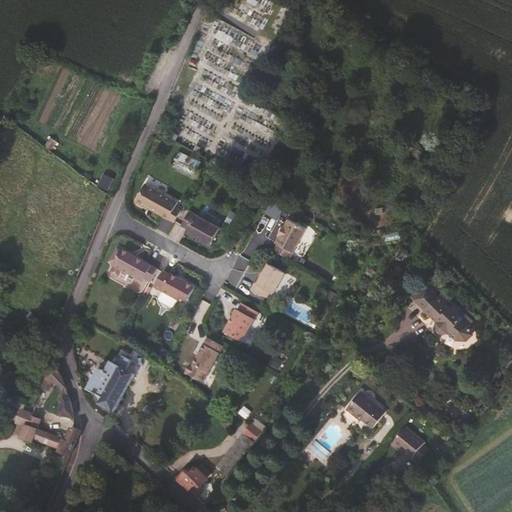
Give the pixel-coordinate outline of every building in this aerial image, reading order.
[(171,168),(191,178),(200,162),(179,151),(171,168)] [(115,180),(105,174),(99,185),(109,190),(115,180)] [(177,205),(180,200),(147,182),(138,199),(139,200),(139,202),(144,205),(147,204),(177,221),(183,208),(177,205)] [(213,244),(222,227),(192,211),(184,225),(191,228),(189,231),(213,244)] [(275,249),(291,258),(309,225),(291,216),(287,225),(285,224),(279,236),(280,237),(277,242),(279,243),(275,249)] [(241,239),(245,233),(240,230),(237,236),(241,239)] [(147,278),(153,281),(159,269),(131,253),(123,269),(145,282),(147,278)] [(272,290),(276,292),(287,271),(270,262),(259,282),(258,281),(254,288),(269,297),(272,290)] [(174,272),(173,274),(166,270),(158,286),(189,303),(199,286),(190,280),(189,282),(183,279),(184,277),(174,272)] [(454,304),(451,307),(438,295),(425,310),(432,316),(437,316),(440,319),(441,321),(437,321),(438,333),(450,333),(457,339),(467,340),(473,334),(470,324),(461,316),(464,313),(454,304)] [(244,341),(260,311),(244,302),(240,309),(239,308),(233,317),(235,318),(232,322),(231,322),(226,332),(244,341)] [(205,382),(225,345),(209,337),(194,364),(192,363),(187,372),(205,382)] [(131,372),(127,369),(132,360),(123,355),(122,358),(118,365),(113,361),(107,371),(105,372),(100,369),(89,390),(100,396),(99,398),(101,402),(102,402),(101,404),(102,405),(115,413),(136,375),(131,372)] [(122,358),(116,355),(113,361),(118,365),(122,358)] [(131,372),(137,363),(132,360),(127,369),(131,372)] [(62,377),(58,371),(54,364),(43,388),(49,391),(53,382),(63,387),(60,396),(61,397),(58,415),(74,419),(71,399),(62,377)] [(373,429),(387,412),(362,391),(347,409),(361,421),(362,420),(373,429)] [(32,416),(33,414),(22,410),(17,422),(26,426),(21,438),(33,442),(34,439),(60,449),(59,452),(69,457),(80,430),(76,429),(73,428),(70,435),(66,433),(64,438),(39,427),(42,419),(32,416)] [(262,433),(252,425),(245,433),(255,442),(262,433)] [(406,456),(411,460),(412,458),(423,446),(425,443),(406,428),(391,446),(404,458),(406,456)] [(228,476),(255,442),(245,433),(217,468),(228,476)] [(412,458),(418,463),(429,450),(423,446),(412,458)] [(212,463),(215,466),(221,460),(217,457),(212,463)] [(202,473),(197,469),(194,467),(190,472),(186,468),(176,478),(193,494),(208,480),(207,478),(208,477),(203,472),(202,473)] [(200,501),(205,506),(215,493),(210,489),(200,501)]
